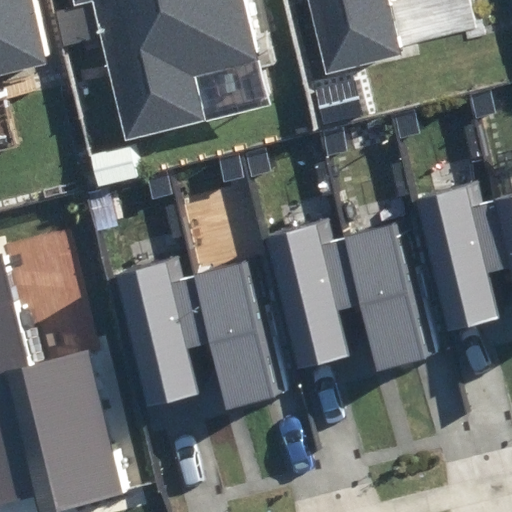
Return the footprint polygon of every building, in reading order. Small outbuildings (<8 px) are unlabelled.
[(0,0),(0,74),(47,63),(31,0),(0,0)] [(78,0),(80,5),(95,1),(129,140),(205,121),(193,75),(252,61),(236,0),(78,0)] [(310,0),(328,72),(400,54),(387,0),(310,0)] [(487,182),(417,199),(450,331),(499,320),(487,273),(508,268),(492,201),(487,182)] [(511,195),(492,201),(511,284),(511,195)] [(337,221),(269,238),(302,371),(351,359),(339,309),(357,305),(342,241),(337,221)] [(406,225),(342,241),(357,305),(370,355),(373,370),(438,355),(406,225)] [(187,258),(117,275),(150,409),(201,396),(189,346),(208,341),(192,279),(187,258)] [(0,498),(34,490),(38,511),(43,511),(123,493),(88,354),(26,369),(0,260),(0,498)] [(256,263),(192,279),(208,341),(225,411),(288,395),(256,263)]
